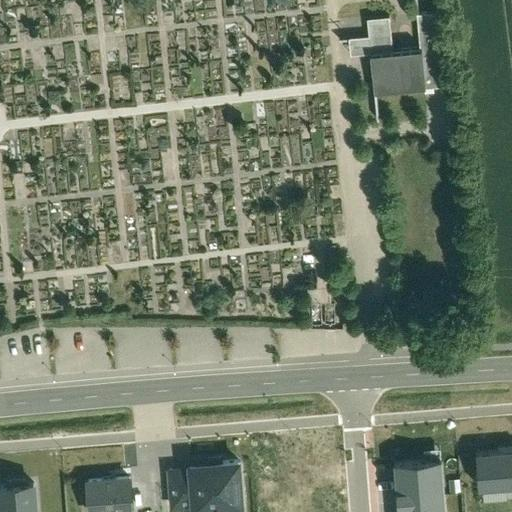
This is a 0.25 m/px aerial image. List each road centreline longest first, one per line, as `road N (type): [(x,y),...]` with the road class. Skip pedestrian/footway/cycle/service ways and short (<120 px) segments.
road 1 (tertiary): [(0,405),(348,377)]
road 2 (tertiary): [(348,377),(511,367)]
road 3 (residential): [(348,377),(360,511)]
